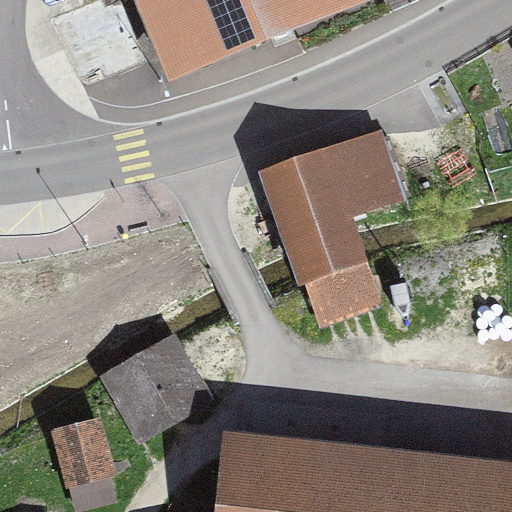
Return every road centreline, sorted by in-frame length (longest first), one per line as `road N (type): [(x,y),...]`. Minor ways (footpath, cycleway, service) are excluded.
road 1 (tertiary): [(506,0),(354,83),(183,145),(11,176)]
road 2 (residential): [(11,176),(6,0)]
